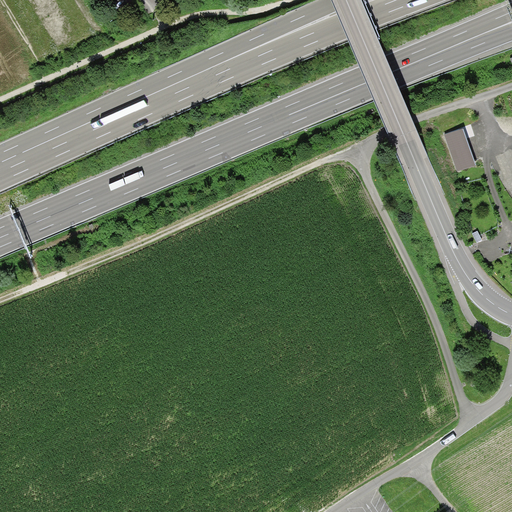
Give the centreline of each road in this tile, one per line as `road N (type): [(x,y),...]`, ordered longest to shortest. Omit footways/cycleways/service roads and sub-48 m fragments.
road 1 (motorway): [(418,0),(29,153)]
road 2 (track): [(353,150),(0,308)]
road 3 (tertiary): [(347,0),(466,276),(511,314)]
road 4 (motorway): [(343,0),(29,153)]
road 5 (motorway): [(0,236),(271,122)]
road 6 (motorway): [(271,122),(511,12)]
road 7 (motorway): [(271,122),(511,31)]
road 8 (unclassified): [(511,384),(411,466),(335,511)]
road 9 (track): [(156,20),(0,94)]
road 10 (track): [(156,20),(253,12),(283,0)]
